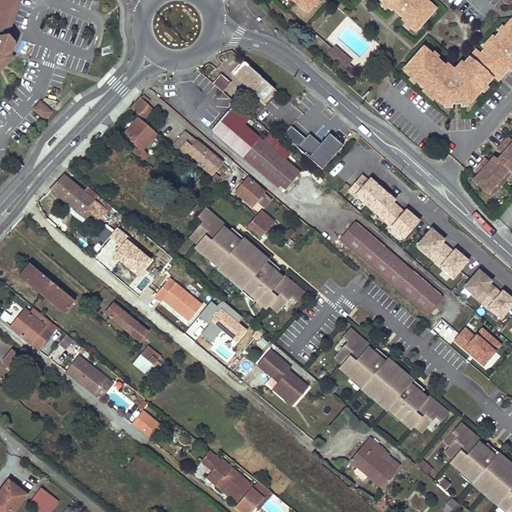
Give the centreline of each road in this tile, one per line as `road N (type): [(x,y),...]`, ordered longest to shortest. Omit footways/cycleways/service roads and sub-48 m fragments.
road 1 (unknown): [(26,204),(315,427)]
road 2 (secondary): [(212,28),(287,56),(435,184)]
road 3 (secondary): [(152,51),(0,211)]
road 4 (unknown): [(0,430),(102,511)]
